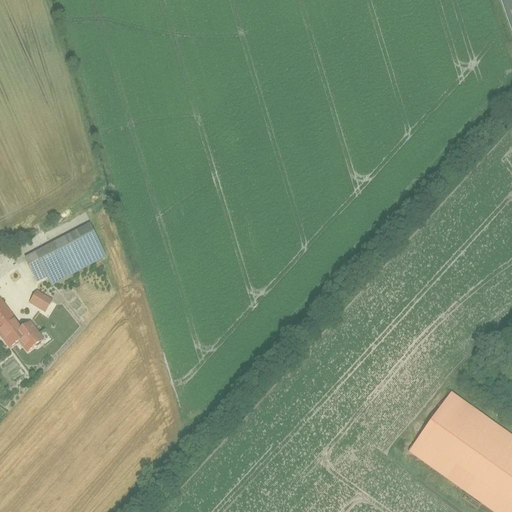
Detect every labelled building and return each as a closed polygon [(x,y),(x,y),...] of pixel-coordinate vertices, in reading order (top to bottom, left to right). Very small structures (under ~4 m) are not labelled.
[(31,259),(44,286),(85,266),(72,239),(31,259)] [(0,325),(11,317),(12,317),(0,301),(0,325)] [(22,331),(11,317),(0,325),(0,337),(10,350),(19,343),(26,337),(22,331)] [(29,326),(22,331),(26,337),(19,343),(28,354),(34,349),(37,349),(40,347),(41,344),(42,343),(29,326)] [(511,511),(511,441),(452,400),(412,457),(491,511),(511,511)]
